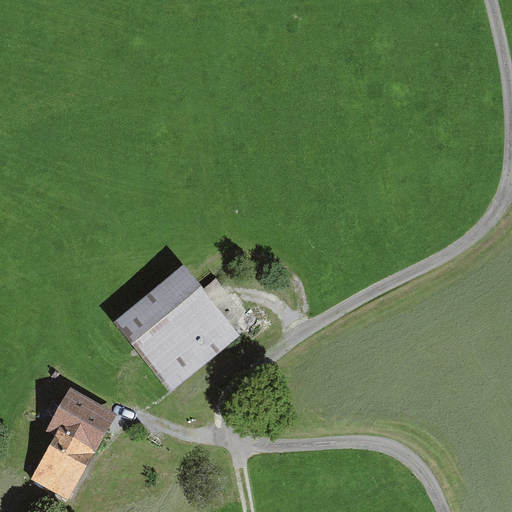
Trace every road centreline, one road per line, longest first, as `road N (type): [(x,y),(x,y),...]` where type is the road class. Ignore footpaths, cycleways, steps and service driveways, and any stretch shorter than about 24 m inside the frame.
road 1 (unclassified): [(511,157),(506,196),(485,229),(289,342),(251,372),(227,409),(235,436),(261,447),(393,446),(428,474),(445,511)]
road 2 (unclassified): [(492,0),(511,124)]
